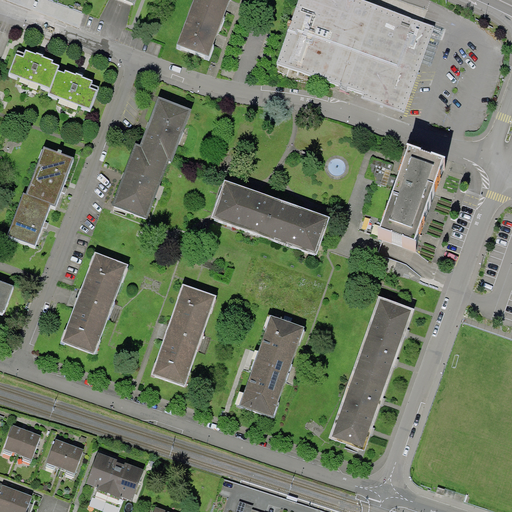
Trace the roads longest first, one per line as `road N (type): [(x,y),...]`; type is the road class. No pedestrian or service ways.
road 1 (residential): [(130,55),(212,83),(390,124),(501,165)]
road 2 (residential): [(20,369),(385,492)]
road 3 (residential): [(501,165),(385,492)]
road 4 (residential): [(20,369),(130,55)]
road 5 (residential): [(0,10),(130,55)]
